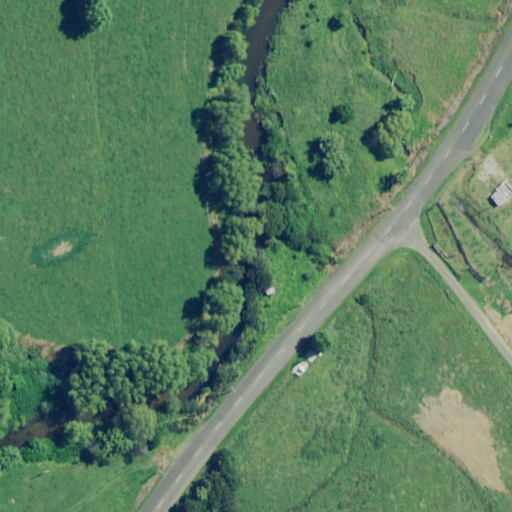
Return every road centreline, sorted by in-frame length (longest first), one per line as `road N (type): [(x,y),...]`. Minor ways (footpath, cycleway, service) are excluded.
road 1 (unclassified): [(158,511),(223,420),(400,218),(473,116),(511,43)]
road 2 (track): [(400,218),(511,369)]
